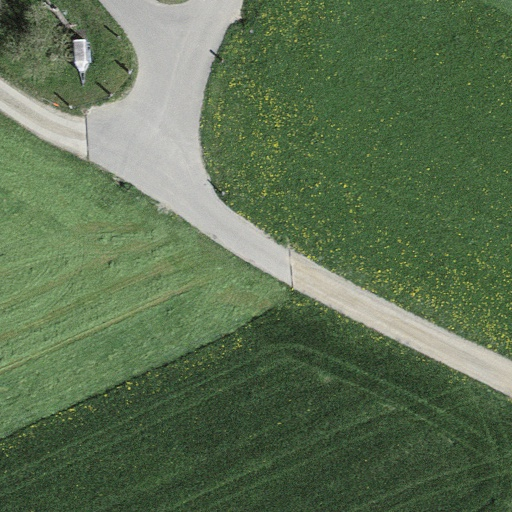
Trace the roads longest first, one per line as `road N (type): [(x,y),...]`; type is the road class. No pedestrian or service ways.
road 1 (track): [(0,98),(109,169),(511,391)]
road 2 (unclassified): [(109,169),(174,88),(115,0)]
